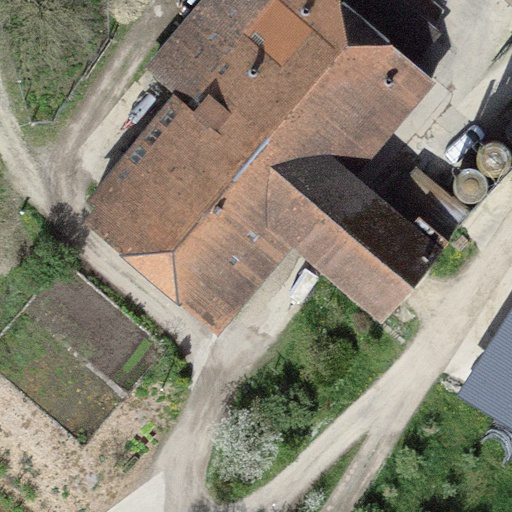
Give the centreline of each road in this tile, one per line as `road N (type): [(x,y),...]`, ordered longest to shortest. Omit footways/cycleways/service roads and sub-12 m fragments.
road 1 (track): [(189,511),(206,386),(73,246),(23,163),(0,100)]
road 2 (unclassified): [(511,234),(329,511)]
road 3 (track): [(398,406),(241,511)]
road 4 (track): [(299,283),(206,386)]
